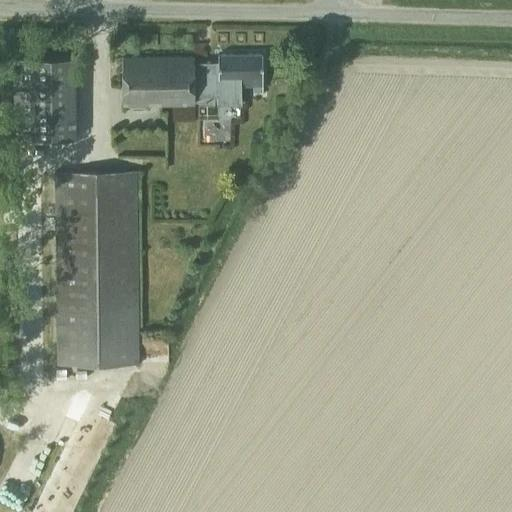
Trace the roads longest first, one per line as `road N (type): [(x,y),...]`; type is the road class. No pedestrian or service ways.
road 1 (unclassified): [(511,17),(0,6)]
road 2 (track): [(31,374),(29,156),(100,155)]
